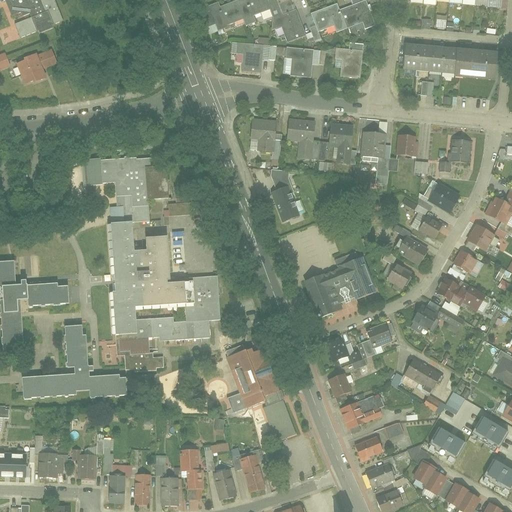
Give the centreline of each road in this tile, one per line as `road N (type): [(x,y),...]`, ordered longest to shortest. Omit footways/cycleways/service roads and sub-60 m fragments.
road 1 (residential): [(295,345),(422,287),(477,196),(498,122)]
road 2 (tertiary): [(200,98),(295,345)]
road 3 (residential): [(200,98),(115,116),(0,126)]
road 4 (residential): [(384,110),(245,94),(200,98)]
road 5 (tertiary): [(295,345),(345,476)]
